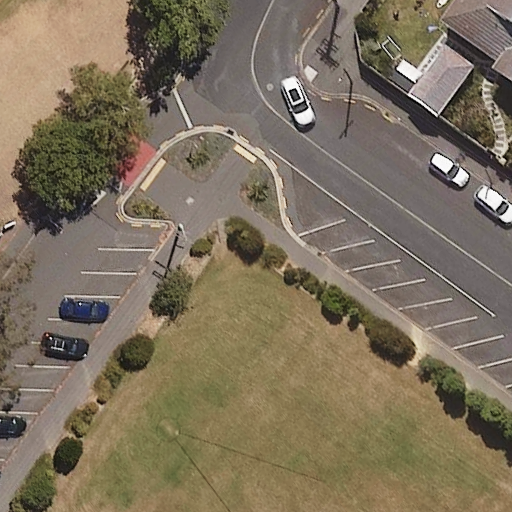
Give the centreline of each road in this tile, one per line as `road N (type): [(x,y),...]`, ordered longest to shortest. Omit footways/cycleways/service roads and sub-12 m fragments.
road 1 (residential): [(217,71),(0,380)]
road 2 (residential): [(511,286),(217,71)]
